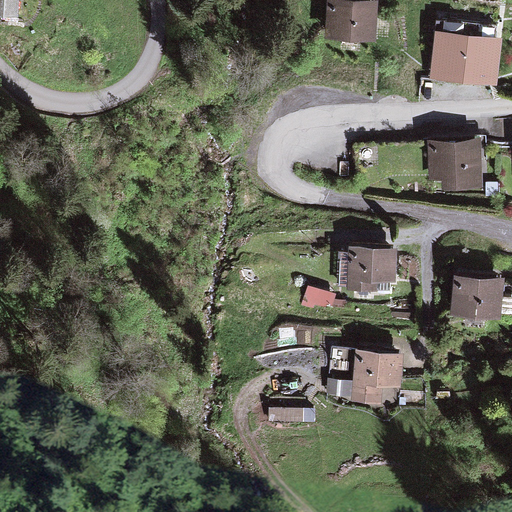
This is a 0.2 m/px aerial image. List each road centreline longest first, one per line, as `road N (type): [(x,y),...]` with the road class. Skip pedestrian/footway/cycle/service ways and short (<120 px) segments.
road 1 (residential): [(511,106),(305,119),(286,127),(270,158),(288,190)]
road 2 (residential): [(155,0),(154,48),(129,87),(70,103),(28,93),(0,71)]
road 3 (track): [(288,190),(511,230)]
